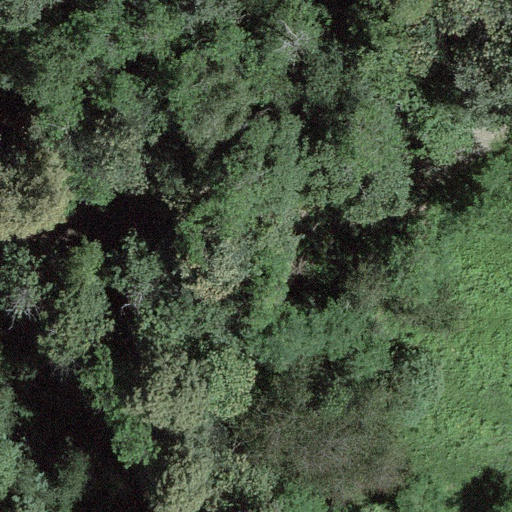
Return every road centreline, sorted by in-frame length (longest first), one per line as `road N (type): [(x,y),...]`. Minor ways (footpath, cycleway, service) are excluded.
road 1 (track): [(505,125),(422,159),(175,182),(73,182),(0,232)]
road 2 (track): [(346,0),(511,129)]
